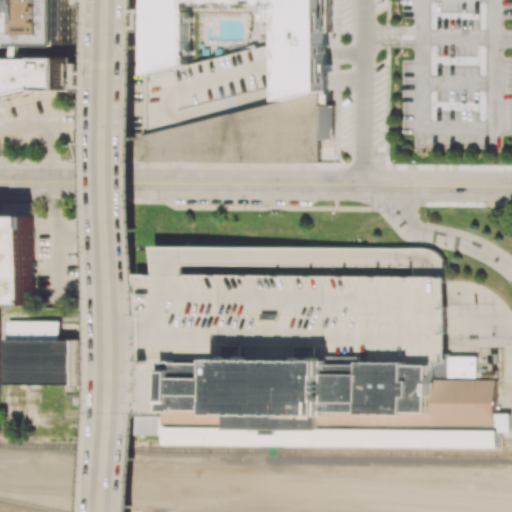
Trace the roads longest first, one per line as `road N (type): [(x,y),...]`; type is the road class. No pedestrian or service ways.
road 1 (secondary): [(110,0),(106,511)]
road 2 (tertiary): [(511,185),(317,185)]
road 3 (residential): [(363,0),(362,185)]
road 4 (tertiary): [(169,183),(20,182)]
road 5 (tertiary): [(317,185),(169,183)]
